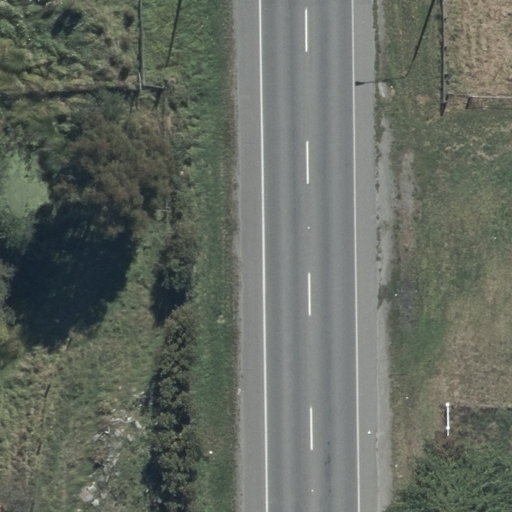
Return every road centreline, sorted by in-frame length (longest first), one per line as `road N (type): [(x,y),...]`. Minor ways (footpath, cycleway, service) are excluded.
road 1 (secondary): [(314,511),(307,0)]
road 2 (track): [(307,16),(511,124)]
